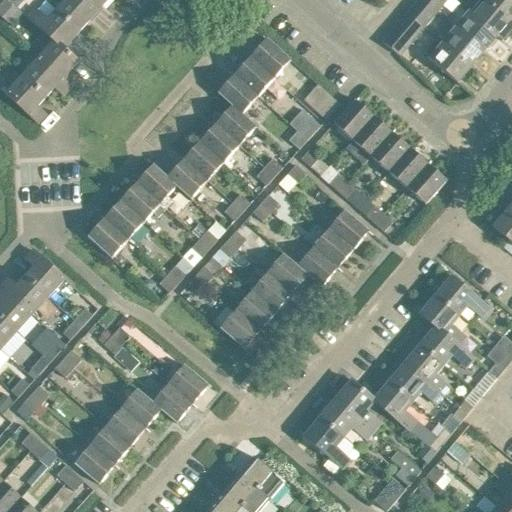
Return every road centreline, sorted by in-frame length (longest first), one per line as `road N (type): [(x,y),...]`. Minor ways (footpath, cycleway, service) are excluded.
road 1 (residential): [(132,511),(207,428),(227,431),(290,409),(450,219)]
road 2 (residential): [(56,247),(130,159),(130,142),(262,0)]
road 3 (residential): [(462,135),(302,0)]
road 4 (residential): [(32,149),(92,82),(97,48),(144,0)]
